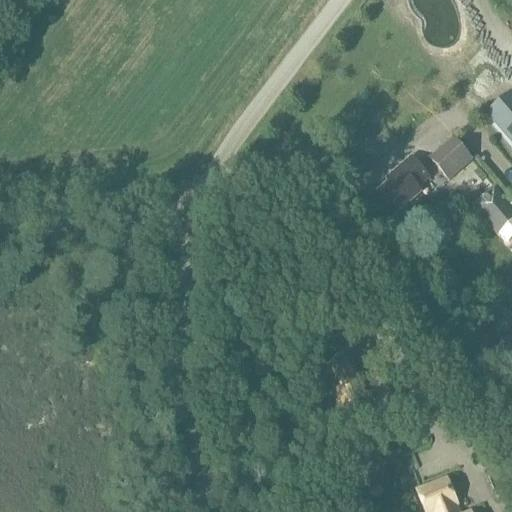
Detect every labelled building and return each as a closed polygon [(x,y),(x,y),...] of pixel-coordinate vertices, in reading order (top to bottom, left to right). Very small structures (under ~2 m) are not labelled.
[(511,95),(488,116),(511,143),(511,95)] [(454,139),(430,161),(449,183),(473,162),(454,139)] [(419,190),(430,181),(411,159),(385,182),(388,185),(376,196),(396,218),(423,194),(419,190)] [(511,239),(511,209),(511,208),(509,209),(494,192),(474,209),(498,236),(500,234),(503,237),(501,238),(505,243),(507,241),(508,243),(511,239)] [(507,327),(491,340),(496,345),(511,332),(507,327)] [(511,368),(501,355),(487,366),(506,392),(511,387),(511,368)] [(322,373),(316,375),(326,400),(332,398),(339,415),(366,405),(358,384),(359,384),(350,359),(321,370),(322,373)] [(453,450),(430,459),(435,471),(457,462),(453,450)] [(454,511),(453,508),(458,506),(448,482),(418,494),(425,511),(454,511)]
